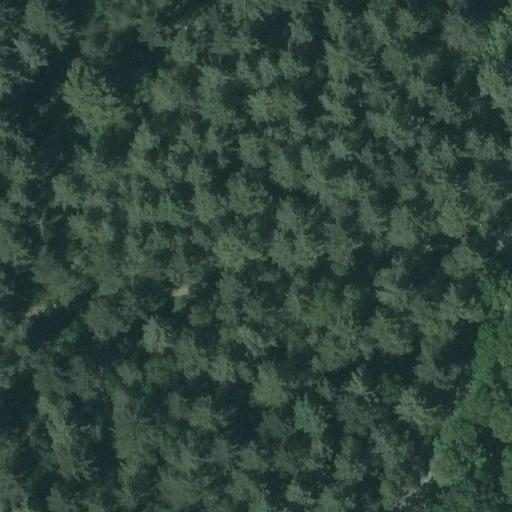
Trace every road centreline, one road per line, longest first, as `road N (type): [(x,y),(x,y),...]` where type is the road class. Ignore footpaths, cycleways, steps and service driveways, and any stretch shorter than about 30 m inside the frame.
road 1 (track): [(0,318),(511,239)]
road 2 (tertiary): [(401,511),(511,308)]
